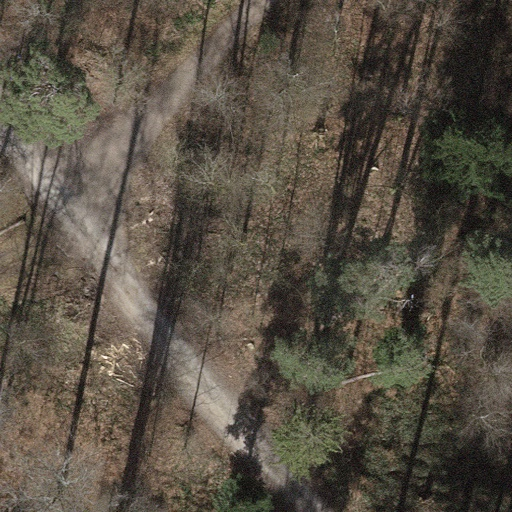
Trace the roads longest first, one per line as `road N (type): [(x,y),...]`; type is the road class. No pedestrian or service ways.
road 1 (track): [(57,206),(318,511)]
road 2 (track): [(57,206),(267,0)]
